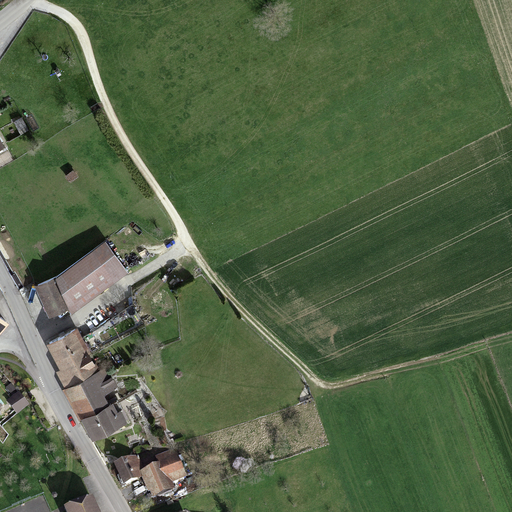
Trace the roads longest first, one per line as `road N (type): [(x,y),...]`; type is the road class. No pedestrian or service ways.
road 1 (track): [(484,343),(320,383),(252,321),(187,242),(114,122),(82,32),(66,15),(29,0)]
road 2 (tertiary): [(45,376),(122,511)]
